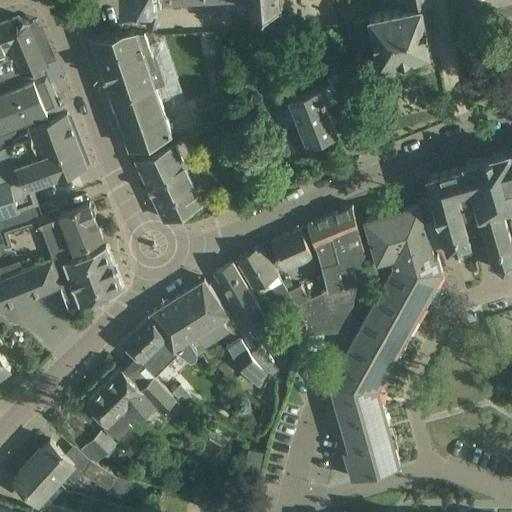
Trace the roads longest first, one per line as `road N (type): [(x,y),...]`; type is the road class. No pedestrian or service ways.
road 1 (tertiary): [(148,266),(511,120)]
road 2 (tertiary): [(148,266),(48,0)]
road 3 (residential): [(295,505),(299,451),(319,385),(379,272)]
road 4 (residential): [(431,469),(409,393),(413,372),(454,306),(508,287)]
road 5 (tertiary): [(0,435),(138,295),(148,266)]
road 6 (residential): [(431,469),(295,505)]
